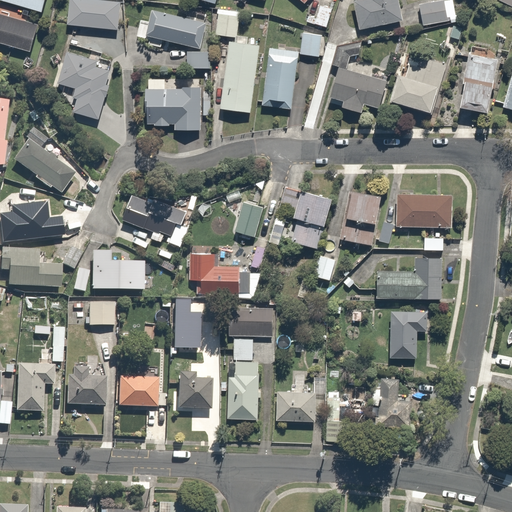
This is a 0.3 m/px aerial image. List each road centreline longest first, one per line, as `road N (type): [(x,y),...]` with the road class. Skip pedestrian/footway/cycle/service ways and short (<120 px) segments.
road 1 (residential): [(495,153),(275,147),(179,165),(130,156),(113,175),(100,226)]
road 2 (residential): [(443,483),(478,317),(495,153)]
road 3 (tertiary): [(244,466),(0,457)]
road 4 (tertiary): [(443,483),(244,466)]
